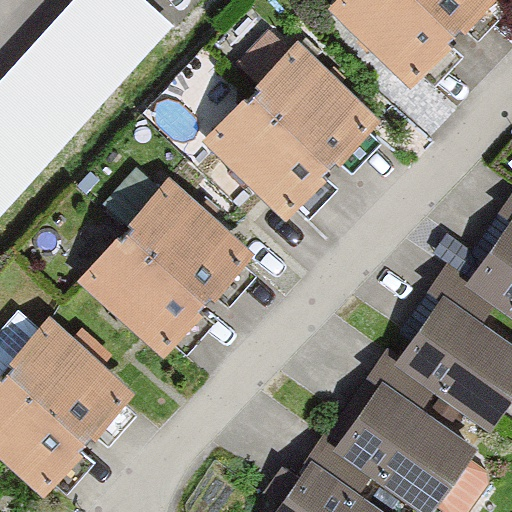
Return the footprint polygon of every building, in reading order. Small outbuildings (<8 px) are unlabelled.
[(331,0),(324,8),(408,83),(481,0),(331,0)] [(203,140),(288,215),(376,116),(292,41),(203,140)] [(73,278),(157,352),(245,253),(161,179),(73,278)] [(511,213),(506,209),(456,282),(511,319),(511,213)] [(511,344),(429,289),(380,362),(486,433),(511,394),(511,344)] [(0,356),(0,452),(36,484),(125,385),(41,311),(0,356)] [(370,374),(321,447),(417,511),(431,511),(476,445),(370,374)] [(387,511),(317,464),(284,511),(387,511)]
